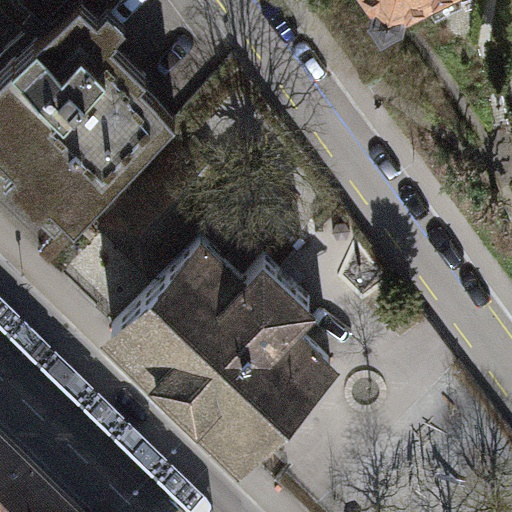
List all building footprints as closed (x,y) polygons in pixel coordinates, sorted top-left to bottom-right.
[(84,0),(76,0),(0,65),(0,145),(74,217),(176,113),(140,78),(146,72),(112,39),(118,32),(84,0)] [(55,0),(27,0),(40,13),(55,0)] [(404,1),(405,0),(361,0),(362,10),(373,33),(400,13),(404,1)] [(188,140),(110,221),(146,258),(226,177),(188,140)] [(244,272),(202,231),(113,323),(243,448),(332,358),(289,318),(310,295),(265,251),(244,272)] [(46,511),(0,466),(0,511),(46,511)]
